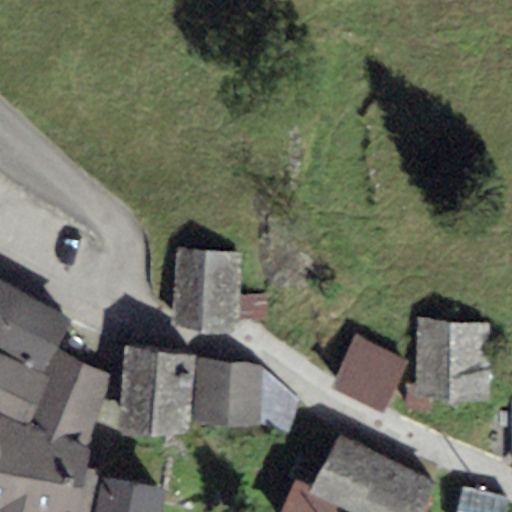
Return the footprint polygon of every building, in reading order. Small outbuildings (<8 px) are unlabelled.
[(243,251),(176,246),(171,316),(237,321),(238,313),(261,315),(262,294),(240,292),(243,251)] [(68,319),(0,279),(0,333),(44,360),(68,319)] [(485,392),(487,321),(419,318),(416,390),(485,392)] [(403,356),(354,332),(333,378),(382,401),(403,356)] [(193,348),(127,343),(122,417),(188,422),(193,348)] [(27,421),(47,370),(0,347),(0,412),(7,416),(27,421)] [(87,435),(112,375),(55,351),(47,370),(27,421),(87,435)] [(242,358),(199,357),(195,422),(257,422),(289,431),(295,395),(262,366),(242,358)] [(7,416),(0,414),(0,511),(52,511),(53,511),(83,511),(95,464),(101,438),(87,435),(27,421),(7,416)] [(314,481),(296,473),(277,511),(332,511),(339,498),(351,504),(347,511),(412,511),(429,475),(337,433),(314,481)] [(100,475),(92,511),(157,511),(163,487),(100,475)] [(499,511),(502,494),(459,489),(455,511),(499,511)]
